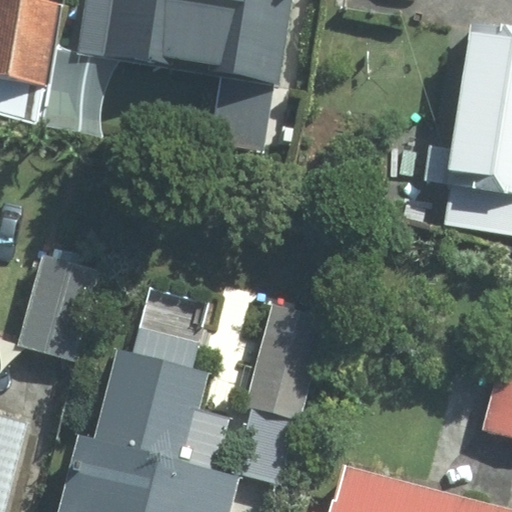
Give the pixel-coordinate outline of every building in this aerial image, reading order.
[(299,90),(278,88),(285,0),(106,0),(106,9),(85,7),(78,83),(207,94),(202,155),(293,162),(299,90)] [(0,7),(0,89),(45,93),(52,13),(0,7)] [(511,35),(464,29),(440,191),(511,201),(511,35)] [(37,262),(14,352),(61,364),(84,273),(37,262)] [(248,417),(230,478),(274,491),(292,429),(294,429),(322,327),(269,312),(240,414),(248,417)] [(511,337),(501,335),(475,435),(511,444),(511,337)] [(227,423),(197,414),(205,386),(111,358),(85,449),(72,445),(61,480),(71,483),(63,511),(230,511),(237,489),(210,481),(227,423)] [(0,511),(6,511),(28,438),(0,429),(0,511)] [(464,511),(339,475),(328,511),(464,511)]
